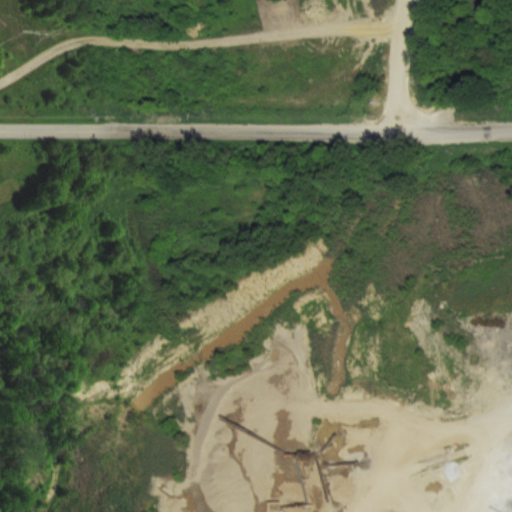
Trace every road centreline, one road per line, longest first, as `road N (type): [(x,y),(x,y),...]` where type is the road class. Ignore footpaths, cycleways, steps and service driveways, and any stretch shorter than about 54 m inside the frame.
road 1 (tertiary): [(511,131),(0,129)]
road 2 (track): [(412,15),(195,47),(83,45),(0,86)]
